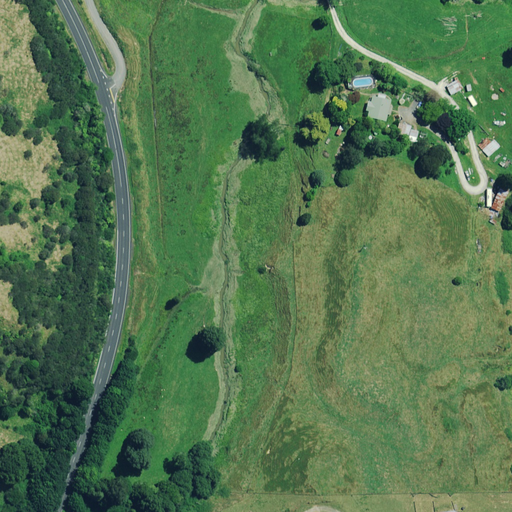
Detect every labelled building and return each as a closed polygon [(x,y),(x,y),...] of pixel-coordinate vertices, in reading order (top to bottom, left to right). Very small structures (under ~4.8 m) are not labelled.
[(460,90),(455,83),(458,81),(455,77),(453,78),(444,84),(451,96),(460,90)] [(366,101),(363,112),(367,112),(365,118),(385,122),(386,115),(389,116),(391,106),(388,105),(389,101),(384,100),(384,96),(376,95),(375,98),(370,97),(369,101),(366,101)] [(417,132),(410,130),(411,126),(398,123),(395,134),(408,138),(407,142),(414,144),(417,132)] [(489,144),(484,138),(477,145),(488,158),(500,147),(494,140),(489,144)] [(506,193),(497,189),(487,215),(496,219),(506,193)]
